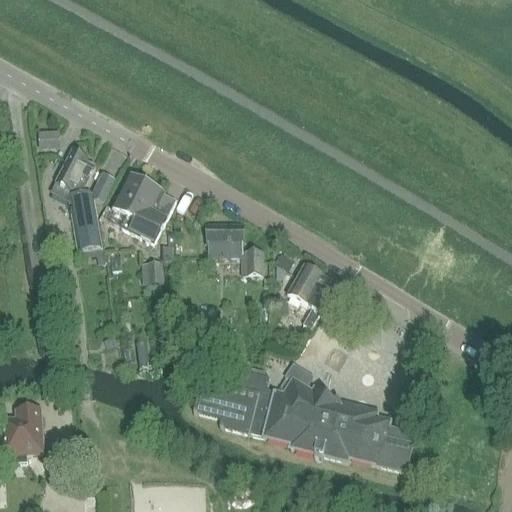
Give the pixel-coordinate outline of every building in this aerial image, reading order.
[(58,148),(38,149),(39,161),(59,160),(58,148)] [(53,197),(70,206),(79,257),(103,253),(93,198),(81,200),(96,172),(86,167),(88,163),(85,162),(85,158),(78,155),(75,157),(72,155),(56,187),(58,188),(53,197)] [(124,230),(133,235),(143,241),(156,247),(161,237),(160,237),(176,205),(128,181),(112,213),(128,221),(124,230)] [(208,261),(241,261),(242,281),(246,281),(253,281),(257,283),(260,280),(263,281),(263,258),(243,258),(243,229),(208,230),(208,261)] [(312,334),(337,288),(304,270),(288,300),(312,314),(304,329),(312,334)] [(186,361),(235,359),(234,335),(185,337),(186,361)] [(222,425),(220,433),(248,440),(248,441),(249,441),(249,439),(292,450),(291,454),(348,468),(349,464),(405,478),(415,439),(388,432),(390,425),(376,422),(378,417),(340,407),(339,405),(337,404),(335,406),(315,393),(313,396),(309,394),(308,392),(308,390),(309,386),(313,381),(294,369),(286,381),(276,397),(267,395),(270,383),(249,377),(248,379),(207,382),(206,386),(202,385),(194,418),(222,425)] [(43,458),(41,414),(17,416),(17,424),(1,425),(3,461),(6,461),(6,469),(28,467),(27,459),(43,458)]
